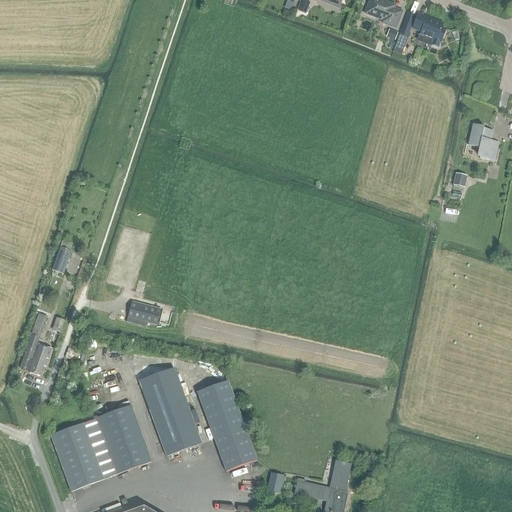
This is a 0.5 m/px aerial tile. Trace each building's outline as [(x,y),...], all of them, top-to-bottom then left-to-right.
[(368,4),(364,14),(374,18),(374,17),(382,20),(381,23),(395,28),(401,12),(393,9),(394,6),(377,0),(370,0),(369,4),(368,4)] [(416,16),(407,12),(399,34),(408,37),(416,16)] [(442,25),(417,15),(412,29),(420,32),(419,35),(432,40),(430,45),(438,48),(440,42),(440,43),(445,30),(441,28),(442,25)] [(394,41),(398,33),(389,29),(385,37),(394,41)] [(428,53),(420,50),(418,55),(426,58),(428,53)] [(472,125),(468,146),(481,149),(479,159),(493,162),(497,143),(491,141),(493,131),(483,129),(483,127),(472,125)] [(455,174),(452,185),(464,188),(467,176),(455,174)] [(71,252),(59,248),(51,271),(63,275),(71,252)] [(72,252),(69,271),(78,273),(82,254),(72,252)] [(131,302),(127,318),(156,326),(160,310),(131,302)] [(19,368),(29,372),(29,373),(39,377),(43,367),(45,367),(52,349),(37,344),(46,317),(37,314),(19,368)] [(174,369),(138,382),(165,457),(201,444),(174,369)] [(196,393),(225,473),(256,461),(227,382),(196,393)] [(95,420),(90,422),(110,477),(116,475),(150,462),(130,406),(95,419),(95,420)] [(83,423),(50,435),(70,492),(103,480),(110,477),(90,422),(83,424),(83,423)] [(294,494),(302,496),(326,502),(324,511),(342,511),(345,503),(342,502),(350,466),(335,463),(329,489),(304,484),(305,482),(298,480),(294,494)] [(270,473),(266,491),(279,494),(283,476),(270,473)] [(101,511),(127,511),(132,510),(128,500),(101,510),(101,511)]
